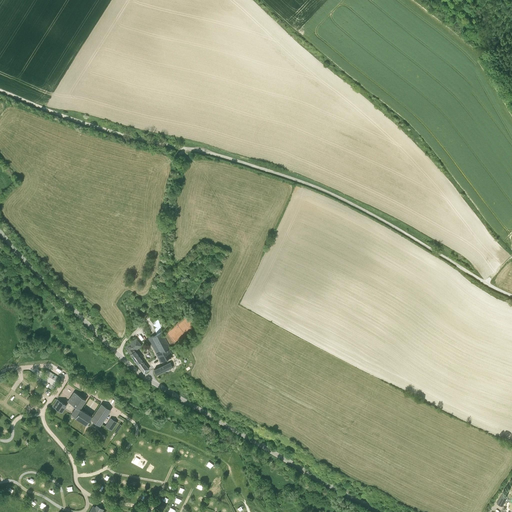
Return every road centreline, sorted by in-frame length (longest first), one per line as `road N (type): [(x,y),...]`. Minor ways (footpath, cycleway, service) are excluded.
road 1 (unclassified): [(511,288),(315,181),(0,88)]
road 2 (unclassified): [(386,511),(137,371),(0,230)]
